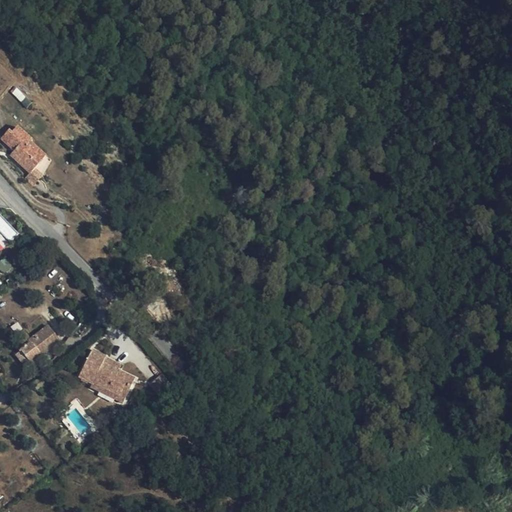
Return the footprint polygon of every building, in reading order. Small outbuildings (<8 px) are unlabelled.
[(25,107),(31,102),(17,86),(11,92),(25,107)] [(46,159),(47,160),(51,156),(36,142),(37,142),(22,128),(20,130),(46,159)] [(46,159),(20,130),(13,138),(9,135),(5,139),(19,151),(24,155),(20,159),(35,173),(47,160),(46,159)] [(47,160),(52,167),(57,161),(51,156),(47,160)] [(52,167),(47,160),(35,173),(30,179),(38,186),(52,167)] [(31,344),(27,347),(16,355),(27,368),(61,342),(48,326),(30,339),(28,341),(31,344)] [(17,335),(27,347),(31,344),(28,341),(30,339),(23,331),(17,335)] [(126,384),(131,387),(135,378),(124,373),(117,370),(119,365),(105,359),(106,356),(93,350),(80,378),(92,384),(93,383),(120,396),(126,384)] [(40,378),(33,383),(39,390),(46,384),(40,378)] [(123,404),(131,387),(126,384),(120,396),(93,383),(92,384),(91,388),(123,404)]
